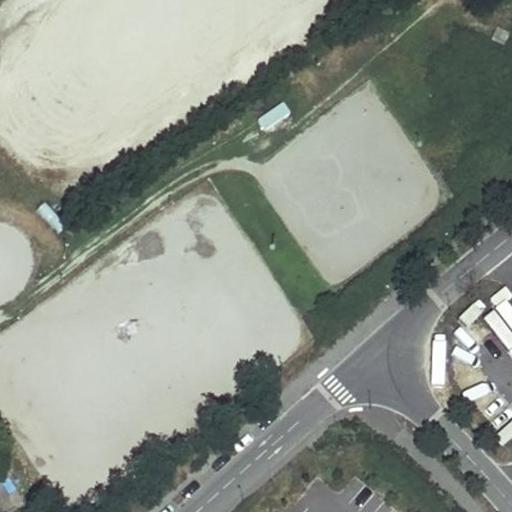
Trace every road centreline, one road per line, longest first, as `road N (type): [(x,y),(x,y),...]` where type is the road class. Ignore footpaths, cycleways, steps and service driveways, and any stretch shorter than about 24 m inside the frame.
road 1 (residential): [(386,354),(189,511)]
road 2 (residential): [(511,501),(422,410),(386,354)]
road 3 (residential): [(386,354),(438,295),(511,236)]
